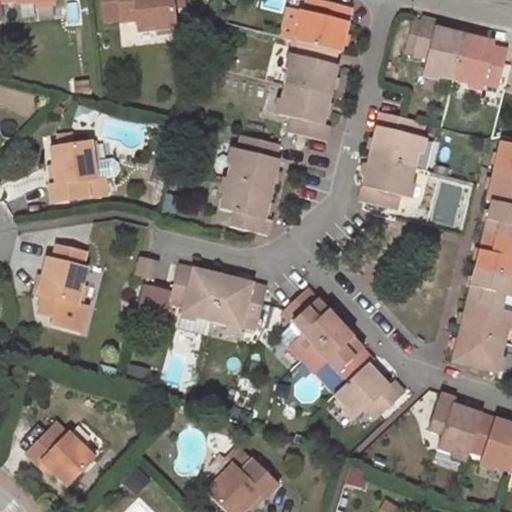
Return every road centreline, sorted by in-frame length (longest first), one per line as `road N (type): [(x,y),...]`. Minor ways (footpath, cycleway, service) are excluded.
road 1 (residential): [(295,248),(296,238),(344,201),(389,0)]
road 2 (residential): [(511,404),(417,372),(295,248)]
road 3 (residential): [(160,237),(273,258),(295,248)]
